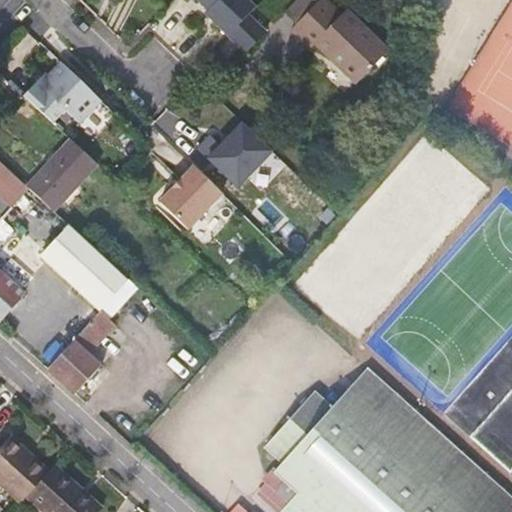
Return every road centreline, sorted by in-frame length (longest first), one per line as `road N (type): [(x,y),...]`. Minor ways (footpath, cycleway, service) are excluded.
road 1 (residential): [(0,359),(173,511)]
road 2 (residential): [(54,0),(119,63),(150,74)]
